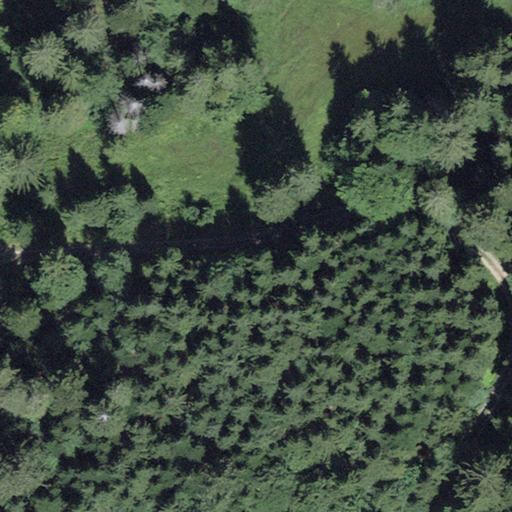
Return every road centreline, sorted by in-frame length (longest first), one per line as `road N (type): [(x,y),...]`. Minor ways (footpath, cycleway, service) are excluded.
road 1 (track): [(489,256),(457,230),(383,206),(347,207),(274,230),(0,266)]
road 2 (track): [(441,511),(511,351)]
